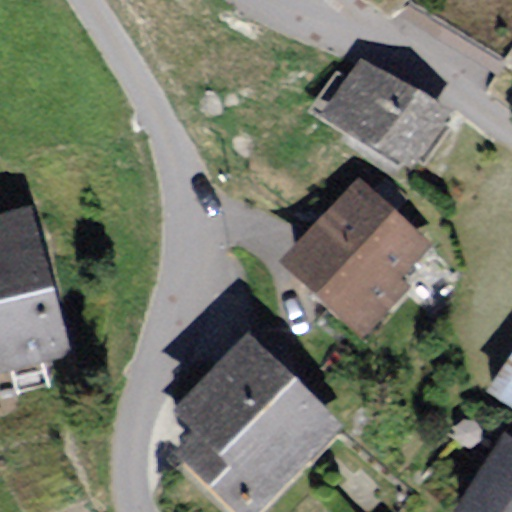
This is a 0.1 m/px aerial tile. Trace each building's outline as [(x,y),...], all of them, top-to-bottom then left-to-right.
[(463,130),(356,71),(318,135),(438,194),(463,130)] [(437,261),(355,193),(283,269),(368,346),(437,261)] [(0,383),(64,367),(34,218),(0,224),(0,383)] [(269,511),(344,438),(252,342),(165,449),(218,511),(269,511)] [(511,365),(487,400),(511,416),(511,365)] [(511,511),(511,447),(503,443),(463,511),(511,511)]
